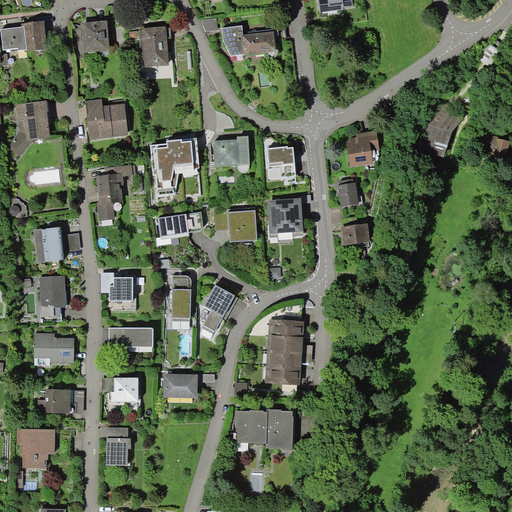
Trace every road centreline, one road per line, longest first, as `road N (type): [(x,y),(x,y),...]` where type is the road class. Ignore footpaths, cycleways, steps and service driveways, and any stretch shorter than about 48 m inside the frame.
road 1 (residential): [(115,0),(59,14),(90,309),(84,511)]
road 2 (residential): [(187,511),(246,318),(295,289),(326,286)]
road 3 (residential): [(326,286),(337,511)]
road 4 (residential): [(313,126),(253,120),(233,104),(176,0)]
road 5 (residential): [(458,43),(374,101),(313,126)]
road 6 (residential): [(313,126),(326,286)]
road 7 (residential): [(300,0),(313,126)]
